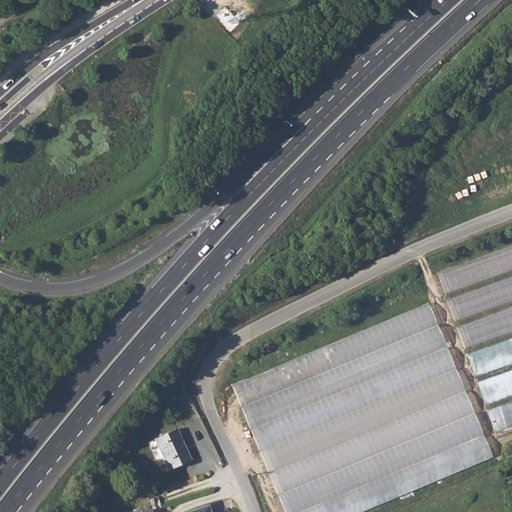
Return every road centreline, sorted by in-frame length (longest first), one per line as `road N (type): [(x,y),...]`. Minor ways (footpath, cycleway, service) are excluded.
road 1 (motorway): [(4,511),(273,200),(480,0)]
road 2 (residential): [(252,511),(210,411),(205,382),(215,359),(308,303),(511,212)]
road 3 (motorway): [(320,122),(185,263),(0,483)]
road 4 (motorway): [(320,122),(285,135),(176,235),(117,273),(55,288),(0,277)]
road 5 (secondary): [(0,122),(160,0)]
road 6 (motorway): [(447,0),(320,122)]
road 7 (secondary): [(135,0),(49,50),(0,93)]
